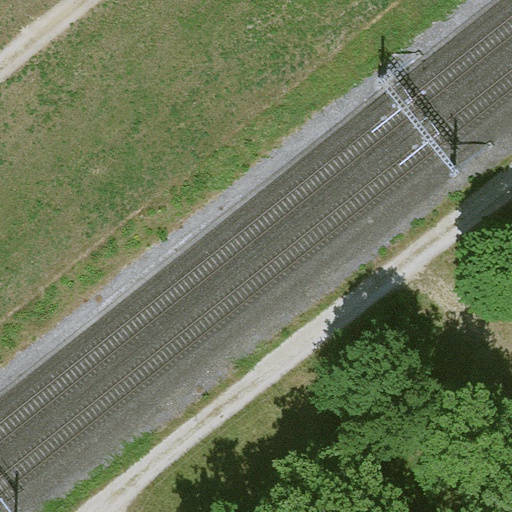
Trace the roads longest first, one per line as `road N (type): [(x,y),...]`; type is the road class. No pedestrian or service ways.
road 1 (track): [(511,180),(91,511)]
road 2 (track): [(409,262),(458,316),(477,383),(488,511)]
